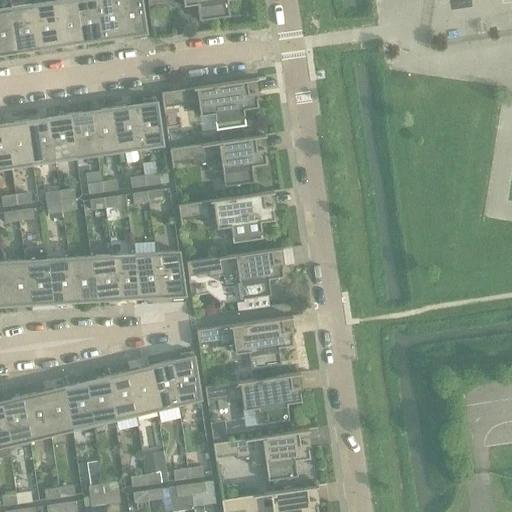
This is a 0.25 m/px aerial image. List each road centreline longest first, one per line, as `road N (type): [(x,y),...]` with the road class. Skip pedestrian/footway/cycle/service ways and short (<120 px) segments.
road 1 (residential): [(360,511),(284,0)]
road 2 (residential): [(0,100),(264,53)]
road 3 (residential): [(0,358),(163,331)]
